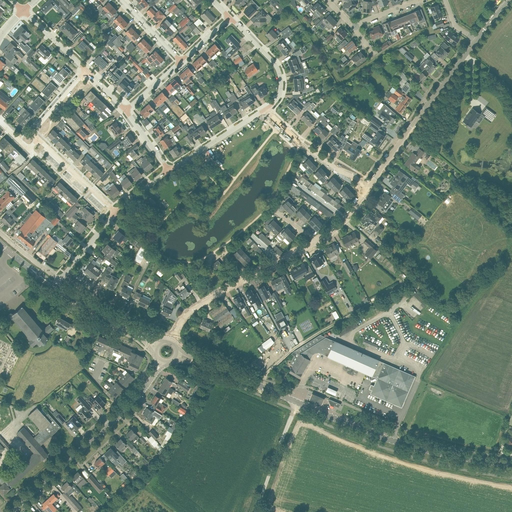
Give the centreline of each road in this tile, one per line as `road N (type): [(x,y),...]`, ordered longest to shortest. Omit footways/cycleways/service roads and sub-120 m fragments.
road 1 (secondary): [(511,465),(393,442),(293,401)]
road 2 (tertiary): [(9,511),(132,405),(161,360)]
road 3 (tertiary): [(368,186),(481,32)]
road 4 (residential): [(368,186),(301,144),(266,108)]
